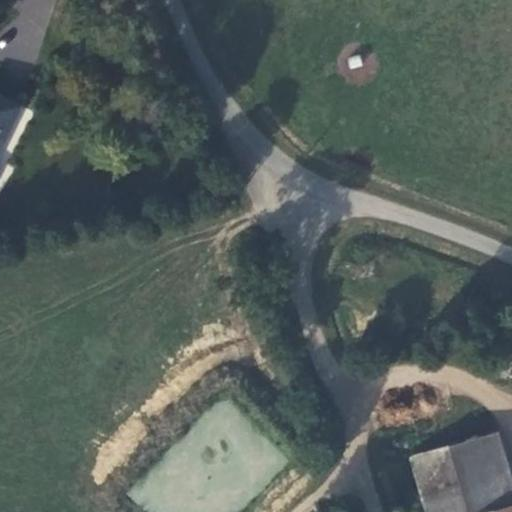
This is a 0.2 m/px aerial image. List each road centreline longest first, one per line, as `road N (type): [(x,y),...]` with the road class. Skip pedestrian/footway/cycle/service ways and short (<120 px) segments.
road 1 (unclassified): [(511,257),(286,178),(232,121),(175,0)]
road 2 (unknown): [(324,401),(264,198),(261,151)]
road 3 (unknown): [(324,401),(461,398),(487,412),(511,444)]
road 4 (unknown): [(373,511),(324,401)]
